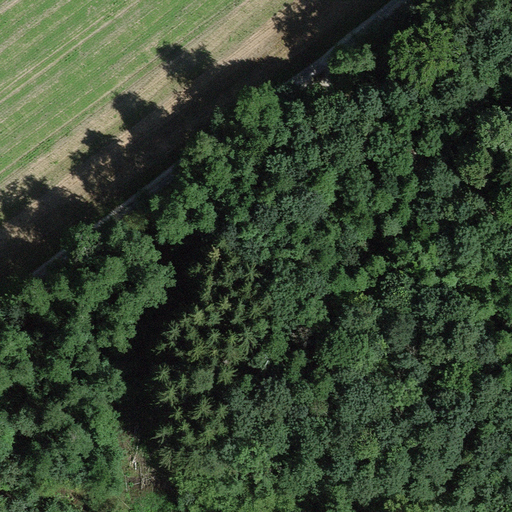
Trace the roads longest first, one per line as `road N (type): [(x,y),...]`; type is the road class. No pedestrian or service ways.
road 1 (track): [(0,309),(405,0)]
road 2 (track): [(511,231),(307,69)]
